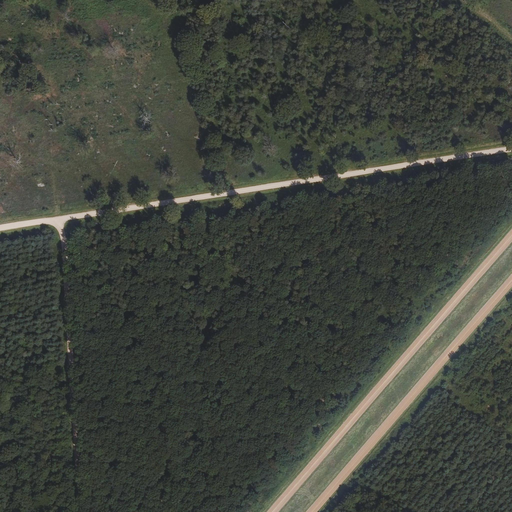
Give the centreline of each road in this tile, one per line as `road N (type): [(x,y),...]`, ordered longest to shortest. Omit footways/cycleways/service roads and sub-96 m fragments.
road 1 (track): [(0,228),(511,149)]
road 2 (track): [(272,511),(511,235)]
road 3 (track): [(313,511),(511,282)]
road 4 (track): [(80,511),(58,219)]
